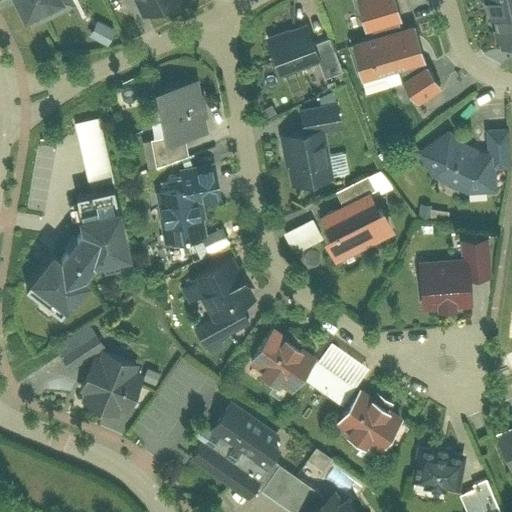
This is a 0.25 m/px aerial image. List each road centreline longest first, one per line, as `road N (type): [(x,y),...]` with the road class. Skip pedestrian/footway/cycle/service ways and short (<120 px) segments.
road 1 (residential): [(221,20),(271,261),(293,290),(364,343),(447,365)]
road 2 (residential): [(4,105),(221,20)]
road 3 (residential): [(0,411),(139,481),(168,511)]
